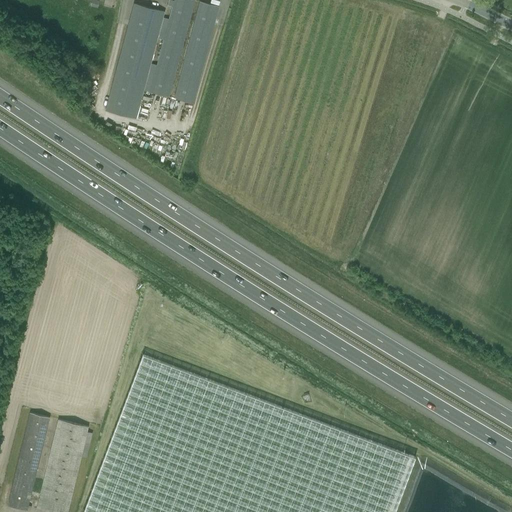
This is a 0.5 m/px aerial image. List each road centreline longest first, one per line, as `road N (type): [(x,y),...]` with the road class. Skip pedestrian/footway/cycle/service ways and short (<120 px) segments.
road 1 (motorway): [(511,420),(0,98)]
road 2 (motorway): [(0,130),(511,450)]
